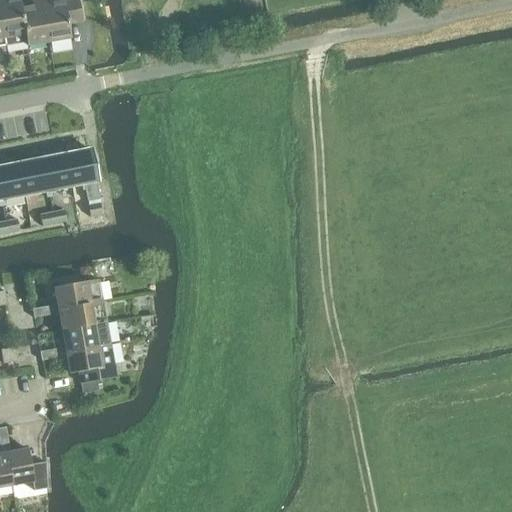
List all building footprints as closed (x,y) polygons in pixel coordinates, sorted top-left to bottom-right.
[(0,0),(0,20),(5,46),(25,42),(26,47),(27,46),(20,8),(18,0),(0,0)] [(30,0),(32,6),(20,8),(27,46),(48,43),(40,0),(30,0)] [(50,0),(40,0),(48,43),(70,39),(67,25),(80,22),(76,0),(69,0),(51,3),(50,0)] [(40,152),(75,148),(74,138),(39,142),(40,152)] [(89,152),(65,157),(70,185),(83,183),(88,206),(99,204),(95,182),(89,152)] [(65,157),(41,161),(47,190),(70,185),(65,157)] [(41,161),(17,166),(23,194),(47,190),(41,161)] [(17,166),(0,169),(0,198),(13,197),(23,194),(17,166)] [(88,206),(87,206),(89,217),(101,215),(99,204),(88,206)] [(63,211),(51,213),(53,224),(65,222),(63,211)] [(42,226),(53,224),(51,213),(40,216),(42,226)] [(15,221),(4,223),(6,233),(17,231),(15,221)] [(87,267),(78,268),(79,276),(88,275),(87,267)] [(84,282),(53,287),(56,305),(57,309),(102,302),(98,280),(84,282)] [(102,302),(57,309),(57,314),(60,330),(105,322),(102,302)] [(57,309),(56,305),(44,307),(45,316),(57,314),(57,309)] [(45,316),(44,307),(31,309),(32,314),(33,318),(45,316)] [(105,322),(60,330),(63,348),(64,352),(109,344),(105,322)] [(109,344),(64,352),(65,357),(68,374),(77,372),(79,384),(80,384),(82,394),(97,391),(95,381),(115,378),(109,344)] [(15,354),(13,347),(0,349),(0,353),(1,357),(15,354)] [(65,357),(64,352),(63,348),(51,350),(52,359),(65,357)] [(52,359),(51,350),(39,352),(40,356),(40,361),(52,359)] [(1,357),(2,364),(16,361),(15,354),(1,357)] [(5,453),(9,453),(7,440),(0,441),(0,452),(0,454),(5,453)] [(9,453),(5,453),(10,486),(32,482),(33,491),(46,489),(44,463),(29,465),(26,449),(9,453)] [(0,454),(0,488),(10,486),(5,453),(0,454)]
